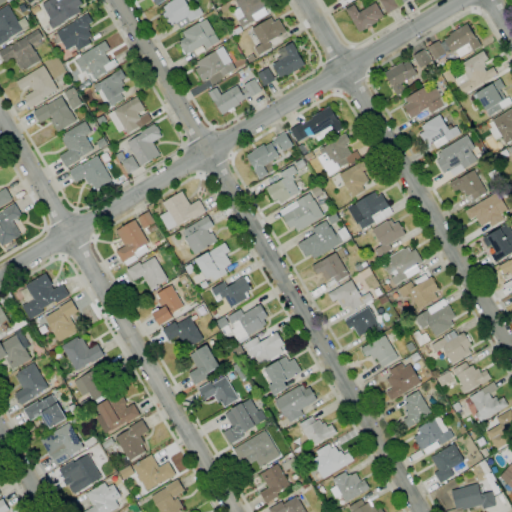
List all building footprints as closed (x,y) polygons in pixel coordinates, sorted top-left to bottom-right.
[(53,29),(48,21),(51,20),(42,4),(48,0),(80,0),(83,4),(79,7),(81,11),(64,21),(64,22),(53,29)] [(180,29),(176,23),(170,27),(163,14),(166,12),(163,7),(167,5),(167,4),(173,0),(185,0),(191,10),(198,6),(203,14),(191,21),(191,22),(180,29)] [(242,28),(237,20),(244,16),(235,1),(236,0),(267,0),(270,4),(264,8),(268,14),(256,22),(255,20),(242,28)] [(388,14),(379,0),(394,0),(398,7),(388,14)] [(359,33),(346,10),(354,5),(359,13),(376,2),(384,16),(378,20),(379,21),(372,25),(373,26),(366,30),(366,29),(359,33)] [(0,44),(0,10),(8,5),(18,21),(24,17),(29,25),(22,29),(23,30),(8,39),(8,40),(0,44)] [(78,51),(75,45),(67,50),(57,32),(88,13),(93,22),(89,24),(90,26),(89,27),(91,30),(89,31),(92,36),(88,39),(91,44),(78,51)] [(259,56),(254,48),(261,44),(252,29),(271,18),(274,22),(279,19),(287,32),(269,43),(272,47),(259,56)] [(185,55),(178,42),(185,38),(182,32),(198,22),(199,23),(206,19),(220,42),(206,50),(203,45),(185,55)] [(435,60),(427,47),(438,41),(440,44),(444,41),(444,40),(450,36),(449,35),(469,23),(475,33),(474,34),(481,46),(473,51),(473,50),(460,57),(456,51),(452,53),(450,49),(444,52),(445,54),(435,60)] [(24,70),(23,69),(21,70),(13,58),(5,63),(0,55),(0,50),(11,44),(12,45),(38,30),(43,38),(32,45),(41,60),(24,70)] [(94,79),(91,73),(92,72),(87,64),(81,68),(76,59),(82,56),(82,55),(105,41),(110,49),(104,52),(110,62),(115,59),(118,65),(107,72),(107,71),(94,79)] [(281,78),(272,64),(278,61),(277,59),(281,56),(278,52),(293,42),(306,64),(288,76),(287,75),(286,75),(281,78)] [(212,85),(208,79),(203,82),(195,69),(199,67),(196,62),(223,46),(237,70),(212,85)] [(420,69),(413,56),(424,50),(431,62),(420,69)] [(474,88),(460,65),(484,51),(488,59),(484,62),(485,64),(484,64),(486,67),(484,68),(486,71),(493,67),(497,74),(474,88)] [(397,96),(391,87),(392,86),(385,73),(390,70),(389,69),(395,65),(396,66),(402,62),(403,64),(409,61),(417,74),(401,84),(405,91),(397,96)] [(31,107),(25,96),(33,91),(29,85),(21,90),(16,81),(44,65),(58,90),(43,99),(44,100),(31,107)] [(264,86),(257,74),(268,68),(275,80),(264,86)] [(111,106),(101,90),(97,92),(93,85),(98,82),(99,83),(113,75),(112,74),(121,69),(126,77),(121,80),(124,85),(122,87),(124,91),(121,93),(124,99),(111,106)] [(449,84),(442,74),(449,69),(456,80),(449,84)] [(223,115),(214,101),(208,93),(217,87),(221,95),(238,84),(242,90),(245,88),(244,86),(254,79),(262,91),(251,98),(250,96),(240,102),(241,103),(223,115)] [(489,116),(485,111),(480,114),(473,102),(476,101),(472,95),(500,79),(505,88),(498,92),(503,100),(498,103),(501,109),(489,116)] [(415,115),(416,117),(412,119),(411,118),(409,119),(406,112),(407,112),(404,106),(408,103),(404,98),(424,87),(426,90),(429,88),(429,87),(434,85),(440,97),(445,95),(449,103),(431,114),(428,108),(415,115)] [(58,132),(50,119),(53,117),(52,116),(40,123),(33,112),(47,104),(47,105),(62,96),(77,120),(58,132)] [(127,134),(125,129),(119,132),(108,114),(137,96),(145,109),(137,113),(140,118),(148,113),(153,120),(139,128),(139,127),(127,134)] [(297,142),(290,130),(301,123),(302,125),(307,122),(312,119),(311,117),(330,106),(343,128),(335,133),(334,131),(317,140),(309,127),(304,130),(308,136),(297,142)] [(511,140),(506,144),(502,138),(503,138),(502,137),(495,141),(489,129),(491,128),(489,123),(493,121),(492,120),(511,108),(511,140)] [(437,148),(434,143),(427,147),(419,134),(424,131),(421,127),(425,124),(424,124),(440,114),(447,126),(450,124),(453,128),(456,126),(460,133),(437,148)] [(66,167),(59,156),(68,151),(61,138),(64,137),(62,135),(85,121),(92,132),(86,136),(94,149),(79,159),(66,167)] [(141,166),(127,142),(142,133),(141,132),(155,124),(157,127),(157,126),(161,131),(160,132),(162,136),(153,142),(160,154),(141,166)] [(284,151),(276,137),(286,131),(294,145),(284,151)] [(329,176),(322,165),(329,161),(325,153),(322,154),(319,150),(337,139),(337,138),(346,133),(351,142),(346,145),(351,154),(356,151),(360,158),(349,165),(348,163),(338,169),(339,170),(329,176)] [(444,174),(437,161),(440,159),(437,154),(441,152),(441,151),(467,135),(475,149),(471,151),(477,161),(464,169),(461,164),(444,174)] [(260,179),(254,170),(255,169),(247,156),(253,152),(252,151),(264,144),(266,146),(271,143),(279,157),(263,166),(268,174),(260,179)] [(127,175),(122,165),(123,164),(122,162),(133,155),(140,168),(129,174),(129,173),(127,175)] [(96,190),(91,183),(89,185),(84,177),(76,182),(69,171),(82,164),(83,165),(98,156),(113,180),(96,190)] [(352,198),(349,193),(350,192),(339,175),(363,161),(368,169),(363,171),(369,181),(362,185),(365,190),(352,198)] [(280,204),(277,199),(273,201),(266,188),(271,185),(272,186),(283,179),(279,174),(293,165),(297,172),(292,175),(295,180),(293,181),(298,189),(298,188),(300,192),(280,204)] [(495,186),(488,174),(496,169),(503,181),(495,186)] [(474,200),(471,195),(467,197),(464,192),(461,193),(459,189),(455,191),(450,183),(458,178),(459,179),(474,170),(487,193),(474,200)] [(319,185),(325,182),(329,187),(323,191),(319,185)] [(323,191),(324,192),(315,197),(311,190),(319,184),(319,185),(323,191)] [(0,191),(6,188),(13,199),(0,207),(0,191)] [(168,231),(160,216),(168,211),(162,202),(182,191),(190,205),(200,200),(206,211),(193,219),(192,217),(168,231)] [(362,230),(359,224),(357,225),(348,209),(356,204),(355,203),(374,192),(377,197),(382,194),(393,214),(376,224),(375,222),(362,230)] [(491,227),(489,223),(486,225),(485,224),(481,226),(475,217),(470,220),(469,217),(468,217),(466,215),(467,215),(465,212),(497,192),(508,211),(501,215),(504,220),(491,227)] [(297,231),(294,226),(290,228),(287,223),(286,224),(284,222),(286,221),(280,211),(309,193),(313,200),(314,200),(323,215),(297,231)] [(2,246),(0,242),(0,214),(2,213),(2,211),(15,204),(22,215),(13,221),(21,235),(2,246)] [(144,229),(137,218),(148,212),(155,223),(144,229)] [(195,255),(194,253),(193,254),(190,250),(192,250),(188,244),(187,245),(184,241),(186,240),(185,238),(188,237),(184,230),(208,215),(214,226),(207,230),(210,234),(212,232),(217,241),(195,255)] [(127,267),(124,262),(123,263),(116,251),(125,246),(116,231),(135,220),(149,243),(146,245),(149,251),(137,258),(138,260),(127,267)] [(378,257),(374,250),(382,245),(381,244),(380,245),(378,243),(380,242),(372,230),(387,221),(388,222),(391,220),(394,225),(398,222),(406,234),(389,244),(392,249),(378,257)] [(313,259),(310,254),(305,257),(298,244),(315,234),(312,229),(326,221),(329,227),(331,226),(336,234),(337,233),(337,232),(344,227),(350,236),(342,241),(343,242),(317,258),(317,257),(313,259)] [(511,252),(495,262),(491,255),(495,253),(491,245),(487,247),(482,238),(487,235),(488,236),(507,224),(511,232),(511,252)] [(214,281),(212,276),(207,279),(196,260),(209,252),(209,253),(225,243),(230,251),(225,254),(230,263),(226,265),(227,267),(224,268),(227,273),(214,281)] [(395,285),(390,278),(398,273),(396,270),(389,274),(384,267),(391,262),(388,258),(404,248),(407,252),(409,250),(410,252),(415,249),(423,262),(417,266),(420,271),(408,278),(408,277),(395,285)] [(337,283),(333,277),(327,280),(321,271),(316,274),(312,266),(321,261),(336,253),(349,276),(337,283)] [(151,290),(142,276),(134,281),(127,270),(140,262),(141,265),(155,257),(168,279),(165,281),(167,283),(163,285),(161,283),(151,290)] [(511,277),(509,272),(504,275),(503,274),(502,275),(499,271),(501,270),(499,266),(508,261),(509,262),(511,260),(511,277)] [(30,320),(22,306),(28,303),(21,292),(27,288),(26,286),(46,273),(53,285),(51,286),(54,290),(63,284),(69,295),(57,303),(55,300),(42,309),(44,312),(30,320)] [(418,309),(409,294),(402,298),(397,289),(411,281),(414,286),(417,285),(414,280),(425,274),(428,278),(432,276),(439,289),(434,292),(438,298),(418,309)] [(230,308),(224,297),(222,298),(220,294),(215,297),(211,289),(224,282),(227,287),(236,282),(235,281),(244,276),(244,277),(247,276),(250,281),(248,282),(252,289),(247,292),(248,294),(247,294),(249,297),(230,308)] [(353,310),(350,305),(342,309),(337,299),(332,302),(328,294),(351,280),(362,297),(369,292),(375,301),(366,306),(365,303),(353,310)] [(160,325),(154,314),(153,315),(151,312),(158,308),(159,310),(162,309),(158,302),(161,300),(157,294),(172,285),(184,307),(173,313),(175,316),(160,325)] [(3,308),(0,302),(0,297),(9,292),(14,301),(3,308)] [(436,336),(429,324),(422,329),(422,328),(420,329),(419,326),(420,326),(415,317),(428,310),(427,309),(444,299),(447,305),(448,304),(455,317),(450,320),(453,325),(450,327),(450,328),(436,336)] [(60,342),(45,317),(59,309),(59,308),(71,300),(78,311),(69,317),(78,331),(60,342)] [(0,305),(10,324),(22,317),(26,324),(7,335),(5,331),(0,334),(0,305)] [(231,330),(234,328),(228,317),(240,309),(244,314),(255,307),(255,308),(261,305),(268,317),(263,320),(266,324),(263,326),(263,327),(248,336),(248,335),(237,341),(231,330)] [(369,338),(366,333),(364,335),(363,334),(359,337),(353,328),(354,327),(350,329),(345,321),(368,307),(379,325),(382,330),(369,338)] [(221,329),(216,322),(224,316),(229,324),(221,329)] [(190,347),(186,340),(182,343),(178,336),(169,341),(162,330),(176,322),(177,325),(190,317),(204,339),(190,347)] [(452,364),(443,348),(435,353),(431,346),(444,338),(443,337),(454,330),(457,336),(464,333),(471,345),(470,346),(471,347),(468,349),(470,353),(469,354),(469,355),(467,356),(466,355),(452,364)] [(420,346),(412,334),(418,331),(421,336),(426,333),(430,340),(420,346)] [(260,366),(253,354),(250,356),(244,345),(257,337),(261,342),(269,338),(268,337),(277,332),(284,344),(280,347),(283,352),(260,366)] [(13,370),(5,357),(0,359),(0,342),(1,343),(16,334),(25,349),(25,348),(31,359),(13,370)] [(382,368),(376,357),(373,359),(371,355),(366,357),(361,348),(370,343),(370,344),(385,335),(398,358),(382,368)] [(76,371),(62,347),(78,336),(79,338),(81,337),(89,350),(98,344),(105,355),(92,363),(91,362),(76,371)] [(195,385),(188,374),(197,369),(190,355),(207,345),(219,366),(206,374),(208,378),(195,385)] [(274,396),(268,387),(273,384),(264,369),(282,358),(283,359),(286,357),(289,362),(294,359),(302,372),(284,382),(288,388),(274,396)] [(96,404),(89,393),(83,397),(74,382),(92,371),(91,369),(107,359),(122,384),(106,395),(107,397),(96,404)] [(463,394),(459,388),(462,386),(453,370),(465,362),(469,368),(472,365),(476,370),(478,369),(481,374),(486,370),(491,378),(482,384),(481,383),(463,394)] [(21,405),(15,394),(23,389),(16,376),(18,375),(17,373),(33,363),(48,388),(33,397),(34,398),(21,405)] [(391,401),(386,392),(391,389),(390,388),(391,387),(386,380),(390,378),(389,377),(391,376),(388,371),(401,363),(403,368),(410,364),(421,383),(391,401)] [(441,386),(437,379),(440,378),(439,376),(448,370),(448,372),(449,371),(454,379),(441,386)] [(225,408),(221,401),(218,402),(214,395),(205,400),(198,389),(211,381),(213,384),(225,376),(239,399),(225,408)] [(481,422),(476,414),(479,412),(473,401),(472,402),(469,398),(481,391),(480,390),(493,382),(497,389),(489,394),(492,399),(496,397),(498,401),(503,398),(508,406),(481,422)] [(289,422),(286,416),(285,417),(280,409),(275,400),(299,386),(299,387),(302,385),(305,390),(309,387),(317,401),(300,410),(303,414),(289,422)] [(408,428),(403,420),(408,416),(405,412),(408,411),(404,405),(408,403),(405,399),(418,391),(432,413),(408,428)] [(50,428),(46,422),(44,424),(39,416),(30,421),(23,410),(38,401),(39,403),(52,395),(67,418),(50,428)] [(105,433),(96,417),(102,413),(97,406),(113,396),(118,403),(120,402),(124,409),(134,404),(140,414),(127,423),(127,421),(111,431),(111,430),(105,433)] [(230,445),(223,433),(233,427),(225,414),(250,399),(258,411),(261,410),(266,419),(255,425),(255,426),(242,434),(243,436),(230,445)] [(511,441),(497,450),(486,432),(500,424),(496,418),(511,409),(511,410),(511,421),(505,426),(511,436),(511,441)] [(421,450),(413,437),(418,435),(416,433),(419,431),(417,429),(439,416),(448,431),(450,429),(454,436),(441,444),(439,440),(421,450)] [(313,446),(299,424),(312,417),(315,422),(319,420),(322,424),(325,423),(328,427),(332,425),(337,433),(328,438),(328,437),(313,446)] [(130,462),(115,438),(129,430),(128,428),(142,419),(149,431),(140,436),(144,443),(142,445),(146,452),(130,462)] [(57,465),(52,456),(50,456),(40,440),(69,423),(84,447),(68,456),(69,457),(57,465)] [(260,468),(256,460),(250,464),(246,457),(240,461),(233,450),(265,431),(280,456),(260,468)] [(440,483),(434,473),(438,471),(431,458),(454,443),(464,461),(450,469),(454,475),(440,483)] [(330,474),(320,457),(319,457),(316,452),(329,444),(331,449),(335,447),(338,452),(341,451),(342,454),(343,453),(344,455),(349,452),(354,460),(330,474)] [(75,494),(74,492),(72,493),(68,485),(67,486),(63,480),(65,479),(59,470),(73,461),(74,462),(88,454),(102,477),(75,494)] [(147,491),(141,481),(140,482),(137,477),(138,476),(132,466),(151,455),(159,467),(168,462),(176,475),(163,483),(162,481),(147,491)] [(285,471),(281,465),(293,457),(297,464),(285,471)] [(511,487),(500,477),(511,463),(511,487)] [(266,504),(260,493),(268,488),(260,474),(278,464),(290,485),(282,490),(283,491),(278,494),(279,496),(276,498),(277,499),(274,501),(273,499),(266,504)] [(124,480),(119,472),(130,465),(135,473),(124,480)] [(346,503),(342,495),(336,498),(330,489),(336,486),(332,479),(345,472),(348,477),(355,473),(361,482),(365,480),(370,488),(346,503)] [(159,511),(151,496),(166,488),(165,486),(178,479),(185,491),(173,498),(174,500),(177,498),(183,508),(180,510),(181,511),(159,511)] [(84,511),(93,507),(85,494),(104,482),(108,488),(113,484),(121,496),(114,500),(119,507),(110,511),(84,511)] [(463,510),(462,508),(456,509),(451,491),(478,484),(480,495),(492,492),(496,506),(483,509),(482,505),(463,510)] [(0,511),(0,500),(2,499),(3,500),(15,493),(17,497),(6,504),(9,510),(5,511),(0,511)] [(270,511),(269,509),(282,501),(284,504),(297,496),(306,511),(270,511)] [(351,511),(348,507),(361,499),(364,505),(368,502),(371,508),(374,506),(377,510),(382,507),(384,511),(351,511)]
